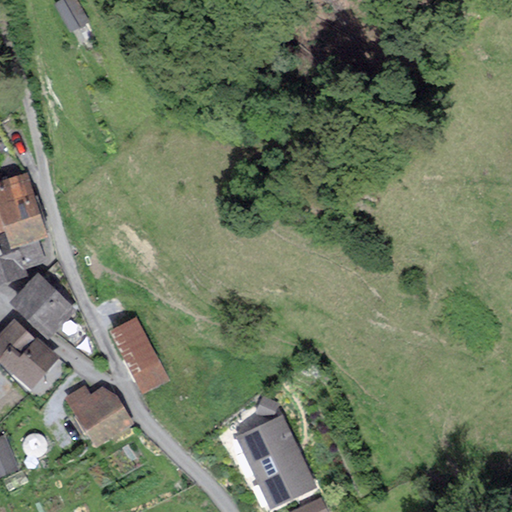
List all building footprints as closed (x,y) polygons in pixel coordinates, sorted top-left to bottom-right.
[(77,0),(61,0),(54,4),(70,32),(90,21),(77,0)] [(49,237),(28,172),(0,180),(0,208),(7,232),(13,248),(40,240),(49,237)] [(13,248),(7,232),(0,234),(0,285),(29,276),(26,268),(47,261),(40,240),(13,248)] [(77,311),(38,273),(14,298),(14,308),(49,339),(77,311)] [(150,343),(136,317),(110,331),(124,357),(150,343)] [(14,318),(0,333),(0,360),(31,389),(60,357),(38,337),(36,338),(14,318)] [(150,343),(124,357),(143,394),(170,380),(150,343)] [(134,424),(117,394),(103,386),(91,394),(85,385),(66,397),(96,447),(134,424)] [(264,395),(256,412),(272,419),(280,401),(264,395)] [(284,414),(236,438),(271,509),(319,486),(284,414)] [(5,433),(0,435),(0,477),(20,469),(5,433)] [(23,470),(4,479),(9,490),(29,481),(23,470)] [(329,511),(322,496),(289,511),(329,511)]
